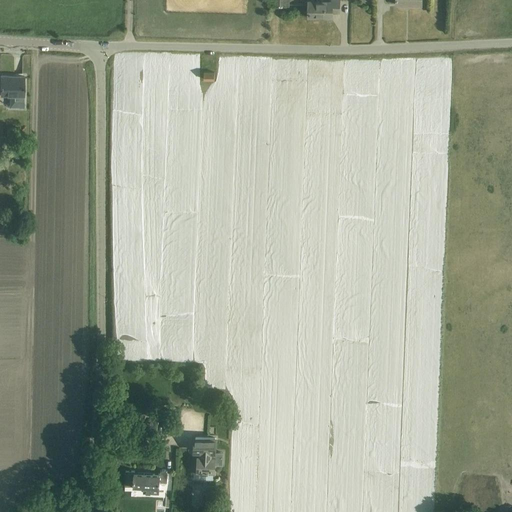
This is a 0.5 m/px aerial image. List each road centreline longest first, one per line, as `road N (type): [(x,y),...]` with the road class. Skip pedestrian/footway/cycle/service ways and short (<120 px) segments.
road 1 (unclassified): [(89,511),(100,48)]
road 2 (unclassified): [(100,48),(280,53),(511,44)]
